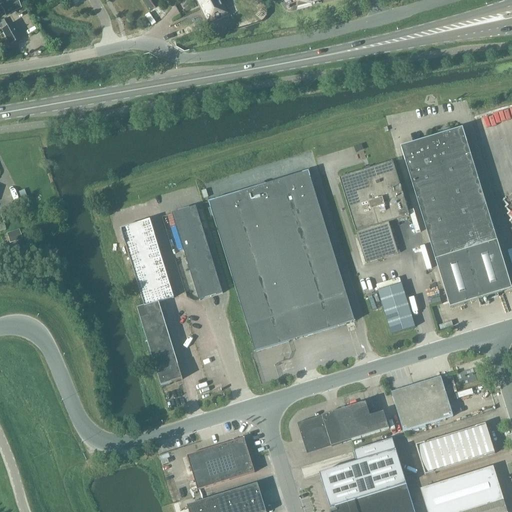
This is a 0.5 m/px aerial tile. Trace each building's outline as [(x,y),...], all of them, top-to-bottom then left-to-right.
[(0,0),(0,5),(4,13),(6,16),(21,8),(16,0),(0,0)] [(196,0),(201,9),(220,0),(196,0)] [(209,25),(231,14),(223,0),(220,0),(201,9),(209,25)] [(7,26),(3,20),(0,22),(0,27),(10,45),(20,39),(11,24),(7,26)] [(401,148),(451,308),(473,301),(511,289),(511,288),(463,129),(401,148)] [(339,178),(346,200),(366,264),(399,254),(389,223),(410,216),(393,162),(339,178)] [(211,209),(255,353),(355,322),(311,178),(309,172),(209,203),(211,209)] [(172,214),(176,225),(199,301),(223,294),(196,207),(172,214)] [(137,309),(161,386),(183,380),(159,303),(174,298),(150,221),(121,230),(145,306),(137,309)] [(19,230),(7,234),(10,243),(22,239),(19,230)] [(392,335),(415,328),(402,285),(378,291),(392,335)] [(404,432),(453,417),(441,378),(392,393),(404,432)] [(305,423),(304,421),(297,424),(307,453),(331,445),(332,447),(389,429),(384,413),(370,417),(366,403),(305,423)] [(495,454),(486,424),(416,446),(425,476),(495,454)] [(187,457),(198,491),(255,473),(244,439),(187,457)] [(320,475),(330,509),(335,507),(336,511),(414,511),(407,485),(393,439),(354,451),(354,452),(357,463),(320,474),(320,475)] [(504,502),(497,480),(493,467),(421,490),(427,511),(505,511),(503,502),(504,502)] [(189,511),(266,511),(258,484),(187,506),(189,511)]
